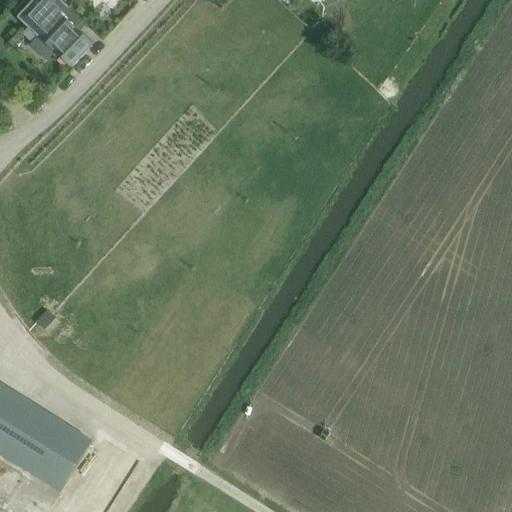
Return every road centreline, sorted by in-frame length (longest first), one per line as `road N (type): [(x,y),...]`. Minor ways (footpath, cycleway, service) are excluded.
road 1 (unclassified): [(251,511),(58,390),(0,327)]
road 2 (unclassified): [(0,155),(155,0)]
